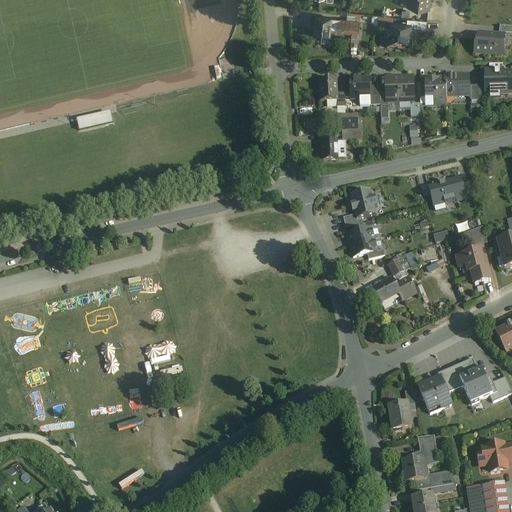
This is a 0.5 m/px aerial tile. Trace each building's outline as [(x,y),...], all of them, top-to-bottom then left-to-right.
[(408,0),(408,6),(428,8),(429,0),(408,0)] [(332,19),(315,17),(313,38),(329,39),(330,29),(331,19),(332,19)] [(428,21),(408,19),(407,25),(412,26),(412,28),(427,29),(428,21)] [(360,22),(339,20),(338,32),(358,34),(360,22)] [(407,25),(388,24),(386,50),(398,51),(398,49),(410,51),(412,28),(412,26),(407,25)] [(511,28),(499,27),(499,36),(504,36),(504,38),(511,38),(511,28)] [(499,36),(476,34),(474,55),(494,56),(495,50),(503,51),(504,38),(504,36),(499,36)] [(511,73),(499,74),(499,79),(489,79),(490,96),(508,95),(508,91),(511,90),(511,73)] [(468,77),(445,78),(445,80),(445,98),(446,98),(468,97),(468,77)] [(404,82),(396,82),(396,79),(385,80),(386,104),(413,103),(413,79),(404,79),(404,82)] [(370,80),(350,81),(350,101),(369,100),(371,100),(370,88),(370,80)] [(445,80),(425,80),(426,99),(433,99),(433,106),(446,106),(446,98),(445,98),(445,80)] [(336,81),(319,82),(320,102),(336,102),(337,102),(336,95),(336,81)] [(479,87),(471,87),(471,102),(480,102),(479,87)] [(379,88),(370,88),(371,100),(369,100),(369,107),(380,107),(379,88)] [(344,94),(336,95),(337,102),(336,102),(337,109),(345,108),(344,94)] [(420,105),(410,106),(410,119),(420,118),(420,105)] [(108,111),(75,120),(82,144),(114,135),(108,111)] [(357,120),(341,121),(341,131),(357,131),(357,120)] [(413,135),(420,135),(420,127),(412,127),(411,143),(413,143),(413,135)] [(337,143),(322,144),(322,162),(337,161),(337,143)] [(345,143),(337,143),(337,161),(346,161),(345,143)] [(440,187),(429,190),(434,208),(456,202),(456,200),(465,198),(460,179),(439,185),(440,187)] [(369,192),(350,197),(352,205),(350,206),(352,213),(354,212),(356,220),(375,216),(373,209),(376,208),(374,199),(371,199),(369,192)] [(484,229),(467,231),(469,248),(487,245),(484,229)] [(370,230),(347,236),(350,248),(373,242),(372,239),(373,239),(372,233),(371,233),(370,230)] [(511,239),(497,243),(504,269),(511,267),(511,239)] [(373,242),(350,248),(353,259),(376,254),(373,242)] [(479,252),(456,259),(459,269),(466,267),(468,274),(471,274),(474,286),(490,282),(487,269),(484,270),(479,252)] [(398,261),(387,267),(393,278),(404,273),(398,261)] [(407,279),(394,286),(400,296),(399,296),(402,302),(416,295),(407,279)] [(391,280),(364,295),(372,309),(376,310),(382,307),(381,305),(399,296),(400,296),(394,286),(391,280)] [(511,325),(495,335),(506,356),(511,352),(511,325)] [(481,371),(460,380),(469,401),(477,397),(479,403),(493,397),(481,371)] [(504,378),(493,383),(499,394),(509,389),(504,378)] [(418,390),(423,401),(429,416),(451,407),(440,381),(418,390)] [(418,390),(413,393),(414,405),(423,401),(418,390)] [(407,405),(388,409),(392,430),(401,429),(401,432),(412,430),(407,405)] [(445,438),(418,442),(420,452),(434,450),(447,448),(445,438)] [(505,446),(482,450),(483,456),(479,457),(480,466),(488,464),(490,473),(506,470),(505,462),(507,461),(505,446)] [(434,450),(420,452),(421,461),(422,461),(422,464),(437,462),(434,450)] [(421,461),(402,464),(406,486),(414,484),(426,482),(425,476),(422,464),(422,461),(421,461)] [(451,473),(427,477),(427,476),(425,476),(426,482),(414,484),(416,493),(453,487),(451,473)] [(507,511),(503,485),(482,488),(486,511),(507,511)] [(434,511),(432,497),(411,500),(413,511),(434,511)]
